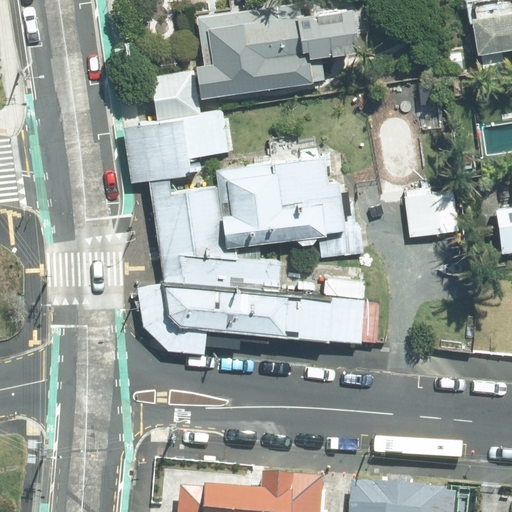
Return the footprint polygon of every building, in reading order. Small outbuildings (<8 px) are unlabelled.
[(290,4),(193,18),(202,79),(350,54),(343,10),(292,18),(290,4)] [(511,11),(463,19),(469,57),(511,49),(511,11)] [(219,112),(136,123),(145,181),(157,282),(161,314),(173,327),(201,330),(356,342),(357,299),(277,290),(278,262),(232,258),(232,249),(316,236),(319,257),(359,253),(352,214),(339,216),(335,193),(345,192),(343,180),(321,184),(318,157),(210,170),(213,186),(167,194),(165,179),(185,175),(183,159),(225,152),(219,112)] [(145,181),(136,123),(115,126),(126,183),(145,181)] [(511,251),(511,176),(509,177),(511,193),(498,195),(500,208),(486,210),(494,255),(511,251)] [(451,192),(401,197),(405,237),(455,232),(451,192)] [(161,314),(157,282),(132,289),(137,327),(162,351),(199,355),(201,330),(173,327),(161,314)] [(259,492),(180,486),(177,511),(317,511),(320,478),(260,473),(259,492)] [(452,511),(454,491),(351,482),(348,511),(452,511)]
